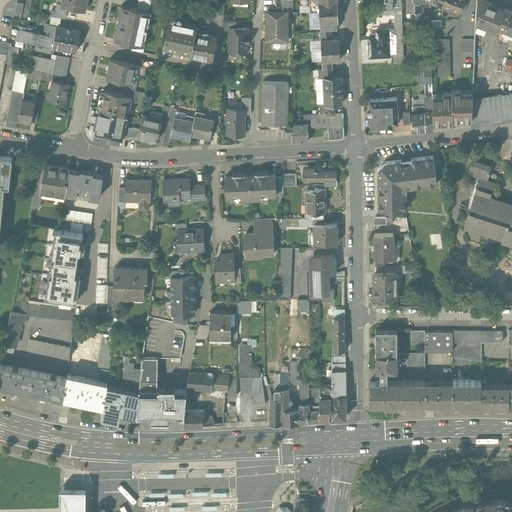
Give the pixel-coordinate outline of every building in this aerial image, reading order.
[(87,0),(62,0),(62,5),(61,6),(68,7),(85,11),(87,0)] [(139,0),(138,9),(147,11),(149,12),(151,0),(139,0)] [(337,0),(309,0),(310,12),(320,11),(338,10),(337,0)] [(402,13),(401,3),(400,0),(394,0),(392,0),(392,10),(384,8),(377,9),(377,15),(392,15),(392,14),(402,13)] [(384,0),(384,8),(392,10),(392,0),(394,0),(384,0)] [(414,0),(415,10),(415,11),(416,11),(422,11),(422,10),(422,1),(419,1),(418,0),(424,0),(425,0),(414,0)] [(463,0),(445,0),(443,7),(462,14),(465,5),(462,4),(463,0)] [(504,10),(478,0),(476,0),(474,30),(484,34),(486,30),(495,33),(497,29),(504,10)] [(16,3),(13,19),(20,20),(24,4),(16,3)] [(62,5),(57,3),(54,16),(65,18),(68,7),(61,6),(62,5)] [(225,3),(213,3),(212,14),(224,14),(225,3)] [(138,9),(122,6),(115,40),(133,44),(140,45),(147,11),(138,9)] [(338,10),(320,11),(320,22),(330,22),(338,21),(338,10)] [(415,10),(408,10),(408,28),(416,28),(416,11),(415,11),(415,10)] [(422,11),(416,11),(416,28),(428,28),(428,17),(424,17),(424,10),(422,10),(422,11)] [(511,12),(504,10),(497,29),(511,35),(511,12)] [(287,13),(267,13),(266,41),(287,41),(287,13)] [(402,13),(392,14),(392,15),(391,27),(389,27),(390,56),(392,56),(403,55),(402,30),(402,13)] [(197,26),(169,21),(164,47),(191,53),(196,32),(197,26)] [(237,22),(224,21),(224,30),(230,31),(230,28),(237,28),(237,22)] [(330,22),(320,22),(321,30),(330,30),(330,22)] [(81,30),(46,23),(44,34),(55,36),(79,41),(81,30)] [(26,27),(19,26),(17,34),(25,35),(26,27)] [(389,27),(375,27),(375,36),(368,37),(369,57),(390,56),(389,27)] [(237,28),(230,28),(230,31),(229,53),(246,54),(247,43),(249,44),(249,34),(247,34),(248,29),(237,28)] [(330,30),(321,30),(321,39),(330,38),(330,30)] [(79,41),(55,36),(44,34),(33,32),(31,43),(52,47),(53,47),(76,52),(79,41)] [(217,36),(196,32),(191,53),(191,56),(212,60),(217,36)] [(330,38),(321,39),(322,50),(340,49),(339,37),(330,38)] [(9,43),(0,40),(0,46),(8,48),(8,46),(9,43)] [(474,40),(461,40),(461,52),(473,52),(474,40)] [(449,41),(437,41),(438,77),(450,77),(449,41)] [(140,45),(133,44),(132,50),(143,52),(144,46),(140,45)] [(340,49),(322,50),(322,61),(332,60),(340,59),(340,49)] [(15,53),(7,52),(7,54),(6,60),(5,63),(13,64),(15,53)] [(56,59),(31,55),(29,68),(36,69),(42,71),(52,73),(54,66),(55,61),(56,59)] [(69,58),(57,55),(56,59),(55,61),(68,64),(69,58)] [(403,55),(392,56),(392,64),(403,63),(403,55)] [(144,59),(130,56),(129,62),(138,64),(137,65),(143,66),(144,59)] [(129,62),(110,58),(106,78),(125,82),(133,84),(137,65),(138,64),(129,62)] [(332,60),(322,61),(323,69),(332,68),(332,60)] [(68,64),(55,61),(54,66),(67,69),(68,64)] [(17,66),(12,91),(23,93),(28,68),(17,66)] [(67,69),(54,66),(52,73),(65,76),(67,69)] [(421,66),(413,67),(413,76),(424,76),(424,66),(421,66)] [(431,66),(424,66),(424,76),(424,84),(432,83),(431,66)] [(29,68),(26,80),(33,81),(36,69),(29,68)] [(332,68),(323,69),(323,77),(332,76),(332,68)] [(42,71),(36,69),(33,81),(39,82),(40,78),(42,71)] [(52,73),(42,71),(40,78),(50,80),(52,73)] [(332,76),(323,77),(324,90),(342,89),(341,76),(332,76)] [(69,84),(52,80),(48,99),(65,102),(69,84)] [(133,84),(125,82),(123,88),(124,88),(135,90),(136,85),(133,84)] [(288,82),(263,82),(263,124),(287,124),(288,82)] [(135,90),(124,88),(123,94),(130,95),(130,96),(137,98),(139,91),(135,90)] [(342,89),(324,90),(325,103),(322,103),(322,106),(320,106),(320,113),(335,113),(334,104),(343,103),(342,89)] [(123,94),(103,90),(99,109),(126,115),(130,96),(130,95),(123,94)] [(23,93),(12,91),(5,126),(16,128),(23,93)] [(451,93),(442,93),(442,97),(432,97),(433,123),(441,123),(441,124),(446,123),(453,122),(453,120),(458,120),(458,121),(463,121),(463,120),(471,119),(472,99),(472,94),(462,94),(461,91),(451,91),(451,93)] [(511,94),(472,99),(471,119),(471,127),(511,117),(511,94)] [(432,97),(424,97),(425,99),(425,129),(433,128),(433,123),(432,97)] [(251,99),(242,98),(242,108),(245,108),(245,114),(251,114),(251,99)] [(386,99),(369,100),(369,108),(368,108),(368,114),(370,114),(370,128),(378,128),(379,128),(379,126),(385,126),(385,131),(386,131),(386,126),(391,125),(391,128),(392,128),(392,123),(398,123),(396,98),(386,98),(386,99)] [(40,102),(23,99),(19,119),(36,122),(40,102)] [(425,99),(417,100),(417,106),(414,106),(414,112),(412,112),(413,122),(417,121),(418,130),(425,129),(425,99)] [(170,107),(164,106),(163,113),(161,120),(167,122),(170,107)] [(177,108),(170,107),(167,122),(173,123),(175,116),(176,116),(177,108)] [(242,108),(227,107),(227,134),(228,134),(228,133),(244,133),(243,135),(244,135),(245,114),(245,108),(242,108)] [(126,115),(99,109),(94,133),(122,139),(123,138),(125,126),(128,115),(126,115)] [(149,114),(143,113),(139,130),(138,136),(157,140),(161,120),(163,113),(150,110),(149,114)] [(205,112),(196,110),(195,116),(191,134),(210,138),(212,131),(214,118),(204,116),(205,112)] [(320,113),(311,114),(311,123),(311,127),(328,126),(344,125),(343,113),(335,113),(320,113)] [(176,116),(175,116),(173,123),(171,135),(190,139),(191,134),(195,116),(186,114),(185,118),(176,116)] [(221,116),(214,114),(214,118),(212,131),(220,133),(221,116)] [(311,114),(297,114),(297,118),(297,124),(311,123),(311,114)] [(344,125),(328,126),(329,139),(344,138),(344,125)] [(132,128),(125,126),(123,138),(130,140),(130,138),(137,140),(138,136),(139,130),(132,129),(132,128)] [(308,132),(292,133),(292,141),(309,140),(308,132)] [(379,168),(378,171),(378,209),(406,209),(406,192),(405,190),(408,186),(410,187),(437,184),(433,155),(411,158),(411,161),(401,162),(401,160),(385,162),(383,163),(380,165),(379,168)] [(0,226),(4,184),(9,184),(10,184),(9,184),(12,158),(12,157),(0,156),(0,226)] [(511,202),(508,201),(489,194),(494,181),(487,179),(489,171),(488,171),(490,165),(474,159),(472,163),(471,163),(468,173),(479,176),(470,204),(469,203),(466,205),(465,204),(464,208),(465,208),(466,210),(468,211),(464,225),(502,237),(501,239),(502,240),(502,239),(511,242),(511,202)] [(69,167),(45,163),(42,179),(40,191),(42,191),(55,193),(55,190),(64,192),(63,195),(65,195),(65,189),(69,169),(69,167)] [(80,169),(80,171),(69,169),(65,189),(66,189),(66,190),(67,190),(67,188),(76,189),(76,191),(90,193),(90,192),(99,193),(98,196),(99,196),(99,195),(100,195),(103,175),(93,173),(93,171),(80,169)] [(336,169),(308,169),(308,179),(324,179),(324,185),(336,185),(336,169)] [(267,172),(255,172),(255,175),(250,175),(251,199),(261,198),(261,195),(276,194),(275,177),(275,174),(267,174),(267,172)] [(245,173),(232,173),(232,176),(225,176),(226,197),(240,196),(240,199),(251,199),(250,175),(245,175),(245,173)] [(296,173),(284,173),(284,177),(283,185),(296,185),(296,173)] [(284,177),(275,177),(276,194),(283,194),(283,185),(284,177)] [(42,179),(36,178),(31,205),(39,206),(42,191),(40,191),(42,179)] [(140,181),(127,180),(127,178),(125,178),(125,186),(125,200),(126,200),(126,198),(139,198),(139,208),(149,208),(149,201),(151,201),(152,179),(140,179),(140,181)] [(189,178),(163,179),(164,203),(174,202),(174,196),(190,195),(190,185),(189,178)] [(204,184),(190,185),(190,195),(191,199),(205,198),(204,184)] [(440,184),(409,189),(413,211),(409,211),(422,295),(438,293),(437,284),(440,283),(443,283),(439,263),(443,262),(443,261),(449,260),(443,223),(447,222),(440,184)] [(325,191),(305,191),(306,213),(323,212),(325,212),(325,191)] [(71,220),(70,229),(82,231),(83,222),(91,223),(92,212),(63,208),(61,219),(71,220)] [(271,218),(256,218),(256,224),(257,224),(268,224),(268,227),(272,227),(271,218)] [(323,223),(314,223),(314,224),(314,242),(336,241),(336,223),(323,223)] [(268,224),(257,224),(257,232),(245,233),(246,238),(245,238),(246,254),(256,253),(256,252),(273,251),(272,227),(268,227),(268,224)] [(82,231),(70,229),(55,227),(50,257),(79,261),(80,250),(84,251),(85,243),(81,243),(83,231),(82,231)] [(187,228),(178,228),(179,250),(204,249),(203,227),(187,228)] [(393,233),(374,233),(374,258),(393,258),(393,233)] [(292,247),(280,247),(278,297),(290,298),(292,247)] [(233,252),(219,253),(220,259),(215,260),(216,277),(224,276),(224,279),(234,279),(235,279),(234,267),(233,252)] [(334,254),(315,255),(316,272),(311,272),(311,292),(317,291),(328,291),(328,280),(328,272),(334,271),(335,271),(334,254)] [(45,295),(60,298),(72,299),(72,296),(74,297),(74,295),(77,295),(81,273),(77,273),(79,261),(50,257),(45,295)] [(130,266),(114,266),(114,283),(113,292),(114,292),(129,293),(130,266)] [(148,267),(130,266),(129,293),(145,293),(145,279),(148,279),(148,267)] [(328,291),(317,291),(317,299),(334,299),(334,271),(328,272),(328,280),(328,291)] [(396,271),(374,271),(374,295),(396,295),(396,271)] [(182,276),(172,276),(172,288),(194,288),(194,276),(182,276)] [(194,300),(194,288),(172,288),(172,300),(194,300)] [(70,307),(72,299),(60,298),(59,306),(70,307)] [(309,299),(298,298),(298,310),(309,310),(309,299)] [(251,299),(238,300),(238,311),(251,311),(251,299)] [(194,300),(172,300),(172,312),(194,311),(194,300)] [(40,304),(13,301),(11,311),(22,313),(22,314),(38,315),(40,304)] [(59,306),(40,304),(38,315),(74,319),(75,308),(70,307),(59,306)] [(231,311),(210,310),(210,323),(209,336),(210,336),(210,334),(230,334),(230,337),(231,337),(231,333),(233,333),(234,323),(231,323),(231,311)] [(11,311),(7,325),(8,325),(6,337),(6,338),(5,343),(5,344),(15,346),(22,314),(22,313),(11,311)] [(188,317),(174,314),(173,320),(175,321),(187,323),(188,317)] [(173,320),(148,315),(142,356),(158,357),(180,357),(184,337),(184,334),(183,332),(181,331),(179,330),(173,329),(175,321),(173,320)] [(345,316),(333,315),(332,349),(345,350),(345,316)] [(210,323),(199,323),(198,325),(196,336),(209,336),(210,323)] [(397,329),(376,329),(376,353),(397,353),(397,329)] [(425,329),(411,329),(411,342),(425,342),(425,330),(425,329)] [(481,329),(452,329),(452,330),(453,343),(453,357),(481,361),(481,341),(481,329)] [(502,329),(481,329),(481,341),(502,341),(502,329)] [(452,330),(425,330),(425,342),(425,349),(452,349),(452,343),(453,343),(452,330)] [(71,346),(29,338),(27,349),(69,358),(71,346)] [(15,346),(5,344),(5,343),(4,343),(3,350),(13,352),(15,346)] [(252,343),(241,343),(241,376),(251,376),(252,376),(252,343)] [(397,353),(376,353),(376,369),(380,369),(387,369),(397,369),(397,353)] [(425,353),(407,353),(407,365),(425,365),(425,353)] [(125,355),(122,388),(107,385),(104,406),(102,417),(119,421),(120,413),(136,416),(141,371),(133,371),(134,362),(129,362),(130,356),(125,355)] [(158,357),(142,356),(141,371),(136,416),(152,416),(152,419),(168,419),(168,416),(179,416),(184,416),(185,410),(186,394),(186,389),(181,389),(175,389),(174,387),(159,387),(159,388),(157,388),(157,386),(158,359),(158,357)] [(299,359),(290,359),(290,382),(299,382),(299,378),(299,359)] [(345,362),(332,362),(332,388),(331,395),(346,394),(345,362)] [(5,365),(0,364),(0,365),(0,384),(1,385),(64,398),(66,378),(5,365)] [(100,381),(67,374),(66,378),(64,398),(104,406),(107,385),(109,370),(102,368),(100,381)] [(213,371),(190,369),(187,386),(189,386),(212,388),(213,371)] [(229,373),(213,371),(212,388),(224,389),(228,390),(229,373)] [(236,373),(229,373),(228,390),(224,389),(224,397),(236,396),(236,373)] [(286,381),(284,375),(279,375),(280,403),(281,422),(308,420),(307,409),(309,409),(309,407),(308,401),(299,401),(299,407),(291,407),(291,398),(287,399),(287,381),(286,381)] [(251,376),(241,376),(241,391),(255,392),(253,399),(252,399),(252,404),(265,404),(261,376),(252,376),(251,376)] [(308,378),(299,378),(299,382),(299,387),(308,387),(308,378)] [(380,381),(369,381),(369,403),(425,403),(425,381),(380,381)] [(453,381),(425,381),(425,403),(453,403),(453,381)] [(481,381),(453,381),(453,403),(480,403),(481,384),(481,381)] [(508,383),(481,384),(480,403),(480,406),(508,405),(508,383)] [(308,387),(299,387),(299,393),(299,401),(308,401),(308,387)] [(325,399),(320,400),(320,407),(318,407),(318,408),(319,419),(330,418),(329,407),(331,407),(331,395),(332,388),(325,388),(325,399)] [(278,390),(270,390),(271,396),(270,422),(281,422),(280,403),(278,403),(278,390)] [(331,395),(331,407),(329,407),(330,418),(346,417),(346,394),(331,395)] [(309,409),(307,409),(308,420),(319,419),(318,408),(312,409),(309,409)] [(204,410),(185,410),(184,416),(184,426),(203,425),(204,410)] [(84,511),(85,489),(60,489),(59,511),(84,511)] [(463,505),(449,511),(446,511),(492,511),(492,501),(482,503),(482,502),(476,502),(477,506),(473,506),(473,504),(463,505)] [(511,511),(511,503),(493,501),(492,501),(492,511),(511,511)]
